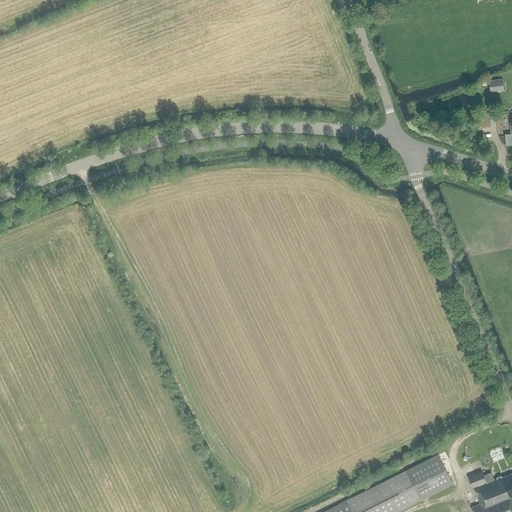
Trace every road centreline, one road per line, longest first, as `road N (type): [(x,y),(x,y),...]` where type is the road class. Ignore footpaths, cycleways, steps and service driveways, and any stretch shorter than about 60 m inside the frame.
road 1 (tertiary): [(391,140),(307,127),(204,132),(127,150),(0,197)]
road 2 (unclassified): [(511,413),(416,177),(414,146)]
road 3 (unclassified): [(391,140),(388,105),(346,0)]
